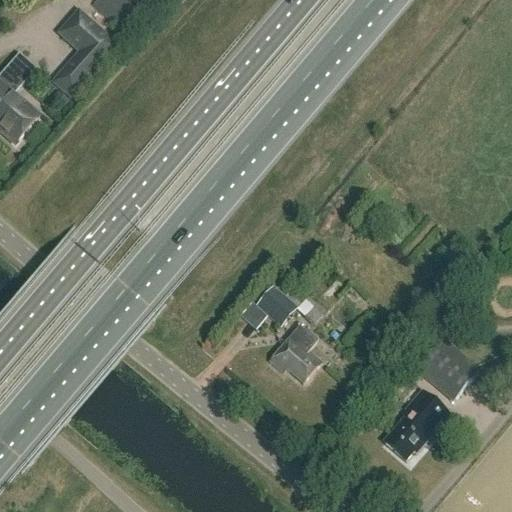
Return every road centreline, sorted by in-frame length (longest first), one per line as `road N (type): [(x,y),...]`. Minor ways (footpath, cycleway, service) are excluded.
road 1 (trunk): [(0,438),(373,0)]
road 2 (trunk): [(309,0),(0,363)]
road 3 (unclassified): [(331,511),(0,231)]
road 4 (unclassified): [(138,511),(0,394)]
road 5 (unknown): [(397,511),(511,381)]
